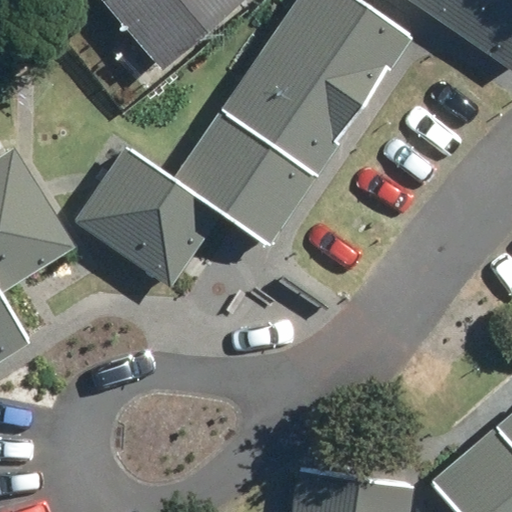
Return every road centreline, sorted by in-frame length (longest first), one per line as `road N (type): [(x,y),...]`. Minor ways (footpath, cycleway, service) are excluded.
road 1 (residential): [(328,389),(214,494),(127,508),(94,484),(78,447),(84,409),(103,381),(141,370),(193,373)]
road 2 (residential): [(328,389),(511,177)]
road 3 (residential): [(193,373),(328,389)]
